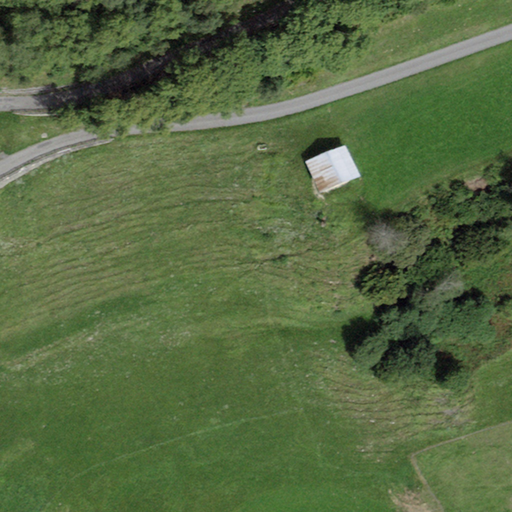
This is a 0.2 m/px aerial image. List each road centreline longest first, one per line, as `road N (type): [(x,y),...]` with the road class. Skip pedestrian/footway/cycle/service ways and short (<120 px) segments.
road 1 (residential): [(511,33),(310,102),(74,137),(0,169)]
road 2 (residential): [(0,103),(85,93),(303,0)]
